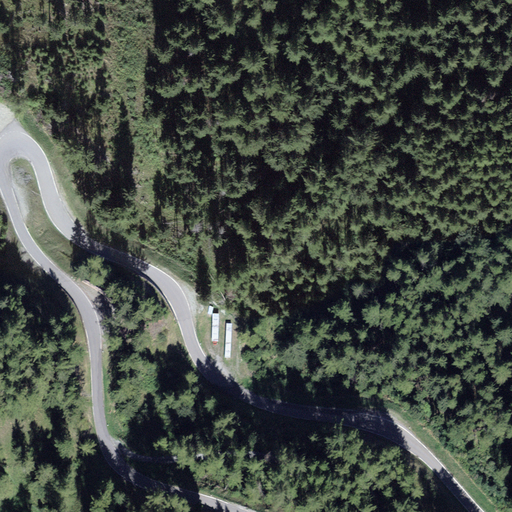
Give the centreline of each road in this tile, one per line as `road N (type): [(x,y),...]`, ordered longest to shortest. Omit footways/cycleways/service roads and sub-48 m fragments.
road 1 (tertiary): [(477,511),(391,430),(274,406),(213,375),(167,285),(74,233),(53,205),(32,148),(16,142),(0,156)]
road 2 (tertiary): [(0,165),(25,237),(82,302),(102,432),(117,464),(236,511)]
